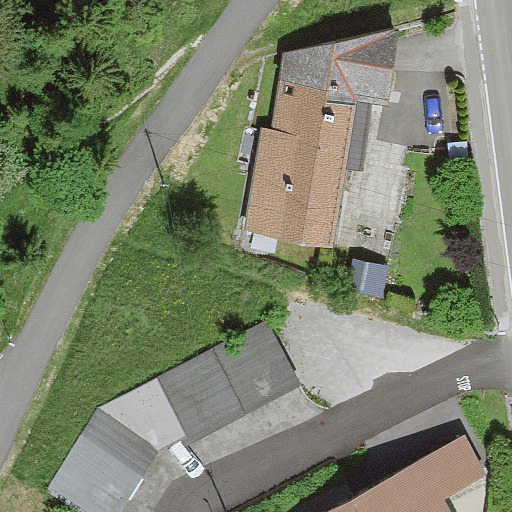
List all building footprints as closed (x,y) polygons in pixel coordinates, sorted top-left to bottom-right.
[(259,124),(250,229),(337,237),(344,159),(363,160),(368,95),(386,96),(392,26),(286,49),(284,77),(279,77),(275,126),(259,124)] [(342,292),(378,296),(382,262),(345,258),(342,292)] [(191,437),(301,383),(271,322),(99,407),(47,489),(82,511),(115,511),(158,444),(187,430),(191,437)] [(353,492),(364,511),(452,511),(441,491),(483,468),(463,432),(353,492)] [(364,511),(353,492),(317,511),(364,511)]
